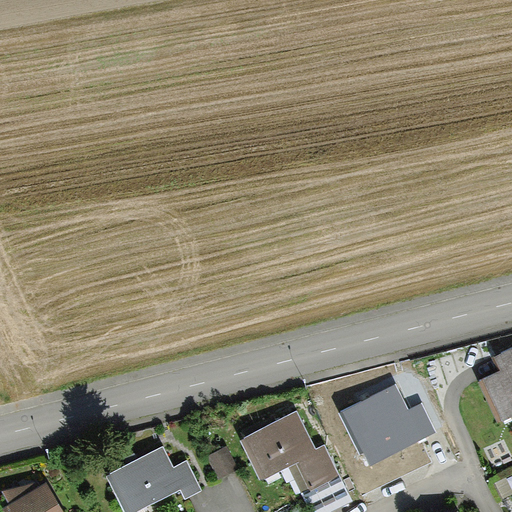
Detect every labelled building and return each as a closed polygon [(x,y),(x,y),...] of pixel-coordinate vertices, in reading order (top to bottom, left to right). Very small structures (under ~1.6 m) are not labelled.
[(511,348),(494,357),(500,370),(481,379),(502,421),(511,416),(511,348)] [(396,385),(340,412),(360,454),(364,452),(370,466),(437,433),(422,403),(408,410),(396,385)] [(297,411),(244,437),(245,439),(264,478),(265,479),(289,468),(296,464),(311,492),(341,477),(325,445),(316,449),(297,411)] [(264,478),(245,439),(240,441),(260,480),(264,478)] [(227,444),(207,453),(218,476),(238,467),(227,444)] [(163,446),(110,473),(111,474),(129,511),(137,511),(181,490),(185,499),(202,491),(187,460),(174,467),(163,446)] [(296,464),(289,468),(303,496),(311,492),(296,464)] [(129,511),(111,474),(107,476),(124,511),(129,511)] [(331,511),(353,501),(341,477),(311,492),(303,496),(310,511),(331,511)] [(11,506),(36,490),(33,483),(2,491),(11,506)] [(4,510),(4,511),(63,511),(47,484),(36,490),(11,506),(4,510)]
